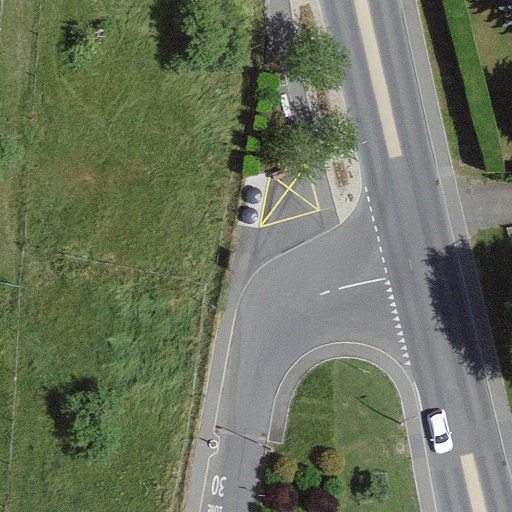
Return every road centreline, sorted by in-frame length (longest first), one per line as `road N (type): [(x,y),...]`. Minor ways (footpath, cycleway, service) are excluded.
road 1 (residential): [(422,279),(260,307),(225,511)]
road 2 (tertiary): [(422,279),(366,0)]
road 3 (tertiary): [(478,511),(422,279)]
